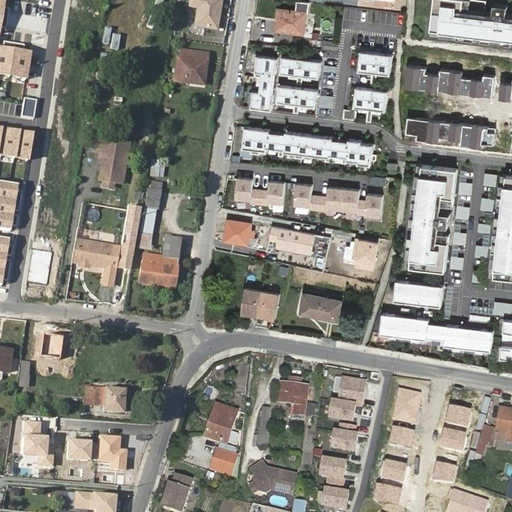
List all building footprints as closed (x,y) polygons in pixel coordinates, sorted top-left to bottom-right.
[(187,0),(186,8),(196,10),(193,27),(217,31),(222,0),(187,0)] [(434,0),(431,33),(511,41),(511,12),(511,13),(507,12),(508,3),(494,1),(493,11),(489,10),(485,10),(485,0),(434,0)] [(276,28),(304,32),(307,10),(278,6),(276,28)] [(340,49),(341,39),(325,38),(324,47),(340,49)] [(31,52),(0,47),(0,75),(26,79),(31,52)] [(371,70),(385,72),(387,51),(355,48),(352,68),(366,69),(364,82),(369,82),(371,70)] [(179,49),(175,79),(192,81),(193,77),(204,78),(207,52),(179,49)] [(272,107),(279,55),(257,53),(255,74),(262,75),(261,84),(254,83),(251,105),(272,107)] [(303,73),(321,76),(323,59),(283,54),(281,71),(299,73),(297,82),(302,83),(303,73)] [(427,67),(409,65),(406,86),(493,98),(496,76),(485,75),(484,79),(463,76),(464,72),(440,68),(439,74),(427,72),(427,67)] [(511,82),(501,81),(499,97),(511,99),(511,82)] [(280,83),(278,99),(295,102),(294,111),(298,112),(300,102),(317,104),(319,88),(280,83)] [(381,107),(383,87),(350,84),(348,103),(362,105),(360,118),(365,119),(366,105),(381,107)] [(331,108),(332,95),(320,94),(319,107),(331,108)] [(91,102),(89,114),(110,116),(111,113),(114,114),(115,105),(91,102)] [(356,118),(357,108),(345,107),(344,116),(356,118)] [(110,116),(89,114),(88,121),(109,124),(110,116)] [(407,132),(418,134),(418,139),(440,142),(441,136),(463,139),(462,144),(482,146),(483,140),(495,142),(497,127),(409,115),(407,132)] [(270,128),(245,124),(242,144),(251,145),(250,150),(258,151),(259,146),(267,147),(268,145),(279,146),(278,152),(283,153),(283,149),(295,150),(294,155),(303,156),(303,151),(325,154),(325,158),(333,159),(334,153),(342,154),(341,160),(346,161),(346,158),(358,159),(357,161),(371,163),(371,158),(375,158),(376,153),(372,152),(373,142),(362,141),(362,139),(349,138),(349,139),(327,136),(327,135),(285,130),(285,131),(270,130),(270,128)] [(0,156),(27,161),(31,134),(0,128),(0,156)] [(115,175),(123,176),(130,136),(96,130),(94,144),(101,145),(101,151),(105,152),(101,173),(105,173),(115,175)] [(458,167),(418,163),(405,264),(445,269),(450,232),(439,231),(439,224),(449,225),(451,212),(441,210),(442,204),(453,205),(458,167)] [(484,172),(483,185),(496,186),(497,173),(484,172)] [(511,174),(503,173),(489,275),(511,278),(511,174)] [(254,179),(239,177),(236,199),(284,205),(287,181),(270,179),(269,190),(253,188),(254,179)] [(471,194),(472,182),(461,181),(460,193),(471,194)] [(314,184),(297,182),(294,208),(382,217),(385,196),(369,194),(368,201),(359,200),(360,189),(330,186),(329,196),(313,195),(314,184)] [(17,186),(0,183),(0,230),(10,232),(17,186)] [(144,207),(155,209),(156,209),(160,188),(148,186),(144,207)] [(457,218),(468,218),(469,206),(458,205),(457,218)] [(141,209),(127,206),(119,248),(115,269),(131,271),(141,209)] [(142,218),(153,219),(155,209),(144,207),(142,218)] [(250,235),(251,228),(252,220),(229,217),(226,238),(257,243),(258,236),(255,236),(250,235)] [(150,235),(153,219),(142,218),(139,234),(150,235)] [(317,235),(272,226),(269,240),(277,242),(276,248),(313,256),(317,235)] [(454,243),(465,244),(466,232),(455,231),(454,243)] [(144,254),(140,282),(174,286),(180,238),(163,236),(160,256),(144,254)] [(380,241),(357,237),(353,266),(376,270),(380,241)] [(89,266),(92,244),(76,242),(72,264),(80,265),(81,262),(87,263),(87,266),(89,266)] [(105,269),(108,246),(92,244),(89,266),(105,269)] [(475,245),(474,256),(486,257),(487,246),(475,245)] [(115,269),(119,248),(108,246),(105,269),(102,287),(112,288),(115,269)] [(450,267),(462,269),(463,257),(452,255),(450,267)] [(471,281),(484,282),(485,270),(472,269),(471,281)] [(397,278),(394,299),(441,305),(444,284),(397,278)] [(258,312),(263,289),(246,286),(241,310),(258,312)] [(280,293),(263,289),(258,312),(274,317),(280,293)] [(305,292),(301,311),(338,319),(343,299),(305,292)] [(511,315),(511,303),(494,301),(493,314),(511,315)] [(489,350),(492,330),(427,322),(428,318),(382,312),(379,333),(425,339),(426,336),(444,339),(443,345),(489,350)] [(468,319),(488,322),(489,317),(469,314),(468,319)] [(511,318),(504,318),(499,356),(511,357),(511,318)] [(0,371),(9,372),(11,350),(0,349),(0,371)] [(19,386),(28,387),(31,362),(22,361),(19,386)] [(367,380),(341,376),(338,398),(331,397),(327,418),(340,420),(338,429),(334,429),(331,447),(355,451),(359,426),(352,425),(355,405),(363,406),(367,380)] [(291,413),(305,415),(309,385),(300,384),(302,379),(290,377),(289,382),(282,381),(278,401),(292,403),(291,413)] [(128,390),(91,387),(90,404),(102,405),(102,410),(123,412),(124,398),(128,399),(128,390)] [(421,393),(399,389),(393,419),(415,424),(421,393)] [(207,436),(219,440),(228,443),(238,411),(218,404),(207,436)] [(473,412),(451,407),(447,424),(469,429),(473,412)] [(511,413),(509,414),(511,408),(501,407),(497,432),(507,434),(506,441),(511,441),(511,413)] [(259,433),(265,434),(267,408),(264,408),(259,430),(255,430),(254,435),(259,435),(259,433)] [(40,422),(23,421),(21,456),(37,457),(37,467),(51,468),(53,444),(46,444),(46,438),(39,437),(40,422)] [(485,424),(480,442),(489,445),(494,428),(485,424)] [(417,433),(393,428),(389,445),(414,450),(417,433)] [(467,435),(446,430),(442,448),(464,453),(467,435)] [(96,462),(109,463),(108,469),(125,470),(126,451),(119,450),(120,437),(99,435),(98,444),(90,444),(90,442),(66,440),(65,460),(89,462),(89,460),(97,460),(96,462)] [(217,447),(214,458),(229,463),(229,461),(236,463),(239,454),(217,447)] [(349,460),(323,456),(320,476),(327,477),(322,505),(346,509),(349,490),(344,490),(349,460)] [(236,465),(229,463),(214,458),(211,469),(218,471),(232,475),(236,465)] [(251,468),(253,471),(255,474),(254,483),(249,485),(254,494),(259,491),(268,493),(272,490),(293,495),(298,473),(268,466),(263,460),(258,464),(254,466),(251,468)] [(408,466),(386,461),(382,479),(404,484),(408,466)] [(459,467),(437,463),(434,479),(455,483),(459,467)] [(183,508),(192,479),(177,474),(174,483),(170,482),(163,502),(183,508)] [(403,490),(378,485),(375,500),(400,505),(403,490)] [(485,511),(489,502),(455,490),(447,511),(485,511)] [(77,491),(76,506),(97,508),(97,511),(100,511),(113,511),(115,494),(77,491)] [(183,508),(163,502),(163,504),(182,510),(183,508)] [(302,511),(304,504),(296,502),(294,510),(300,511),(302,511)]
